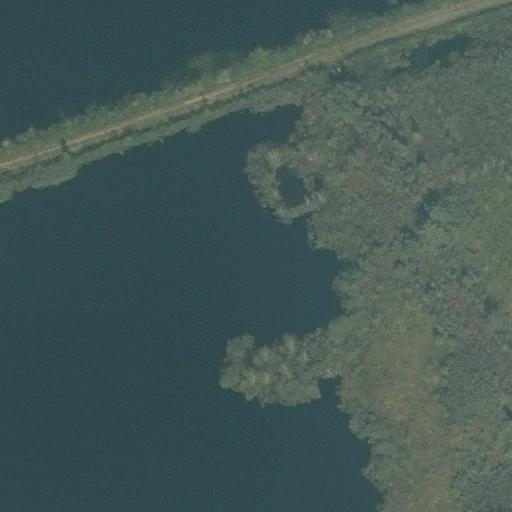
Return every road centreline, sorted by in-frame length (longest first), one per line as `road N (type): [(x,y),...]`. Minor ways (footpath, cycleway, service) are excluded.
road 1 (track): [(0,166),(499,0)]
road 2 (track): [(511,381),(365,176),(337,85)]
